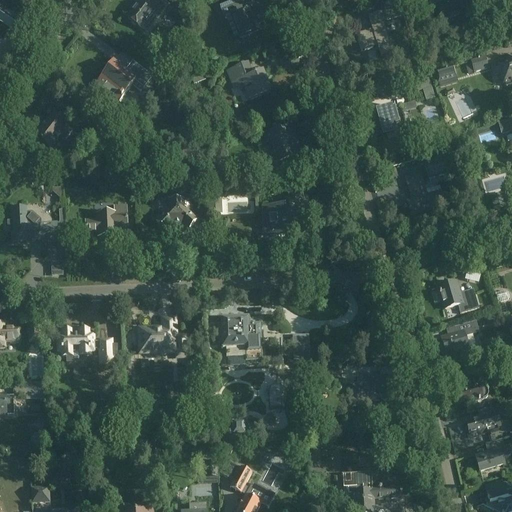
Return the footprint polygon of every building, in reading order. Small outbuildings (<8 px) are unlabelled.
[(179,0),(176,0),(174,3),(184,11),(188,6),(179,0)] [(241,0),(233,0),(217,7),(221,18),(224,17),(227,26),(232,24),(238,38),(244,36),(256,31),(253,22),(254,22),(251,15),(250,16),(246,7),(244,8),(241,0)] [(372,29),(357,35),(362,52),(378,47),(382,59),(394,55),(395,57),(394,54),(384,22),(403,16),(397,0),(387,0),(380,2),(383,10),(368,15),(372,29)] [(428,0),(431,8),(437,6),(443,25),(472,16),(467,0),(428,0)] [(135,8),(127,19),(140,29),(153,13),(138,1),(134,7),(135,8)] [(177,18),(181,12),(175,8),(171,14),(177,18)] [(188,61),(198,69),(203,63),(193,55),(188,61)] [(471,62),(467,63),(471,73),(474,72),(474,73),(489,69),(485,57),(470,61),(471,62)] [(500,66),(493,68),(495,76),(501,74),(504,83),(506,83),(507,87),(511,85),(511,61),(510,61),(507,62),(505,64),(500,66)] [(248,63),(226,71),(233,87),(243,83),(249,100),(271,92),(262,71),(252,75),(248,63)] [(114,65),(97,86),(120,103),(136,83),(145,89),(153,79),(137,66),(129,77),(114,65)] [(454,67),(435,72),(439,83),(457,78),(454,67)] [(428,78),(407,85),(410,94),(422,90),(426,102),(435,99),(428,78)] [(394,84),(378,89),(380,98),(393,95),(392,91),(396,90),(394,84)] [(383,137),(387,136),(389,143),(390,142),(389,141),(410,135),(404,113),(402,105),(393,107),(392,105),(376,109),(383,137)] [(51,114),(33,138),(40,144),(36,149),(44,155),(48,150),(49,151),(59,138),(64,142),(71,133),(66,129),(68,127),(51,114)] [(511,131),(511,121),(511,119),(498,123),(501,135),(511,131)] [(93,120),(85,131),(101,143),(109,132),(93,120)] [(288,128),(259,137),(261,146),(271,143),(277,164),(301,156),(294,134),(290,135),(288,128)] [(486,134),(475,138),(479,149),(490,145),(486,134)] [(446,157),(424,163),(429,179),(451,173),(446,157)] [(405,180),(412,203),(407,205),(410,214),(423,211),(424,212),(440,207),(446,206),(442,190),(427,195),(421,175),(405,180)] [(502,194),(491,197),(495,211),(506,207),(502,194)] [(169,208),(156,222),(167,232),(172,226),(181,225),(188,231),(198,219),(184,206),(183,199),(168,200),(169,208)] [(290,208),(264,209),(265,226),(274,225),(274,237),(293,236),(292,219),(308,218),(307,199),(289,200),(290,208)] [(222,214),(222,200),(209,200),(209,214),(222,214)] [(98,221),(86,222),(87,234),(99,234),(99,237),(117,236),(116,220),(127,220),(126,207),(115,208),(115,214),(97,214),(98,221)] [(56,224),(42,225),(41,221),(32,212),(25,213),(25,209),(11,210),(12,221),(12,230),(13,243),(57,241),(57,239),(56,224)] [(445,310),(458,306),(460,315),(472,311),(479,309),(474,294),(461,298),(456,283),(439,289),(445,310)] [(495,295),(498,303),(508,300),(510,297),(508,294),(505,292),(495,295)] [(496,316),(485,319),(487,325),(498,322),(496,316)] [(141,339),(139,340),(140,354),(140,353),(167,352),(167,354),(177,353),(177,359),(188,358),(187,337),(176,337),(176,319),(162,319),(163,329),(152,329),(152,328),(141,329),(141,339)] [(262,341),(261,324),(249,325),(249,319),(221,320),(221,324),(218,325),(219,345),(221,345),(222,350),(226,350),(226,361),(262,360),(262,341)] [(40,322),(27,322),(28,344),(45,344),(45,335),(41,335),(40,322)] [(469,350),(468,347),(465,338),(471,336),(472,336),(479,333),(476,322),(471,323),(455,328),(457,335),(448,337),(441,340),(446,357),(469,350)] [(0,348),(5,349),(4,343),(10,342),(10,344),(19,343),(18,329),(4,330),(4,325),(0,324),(0,348)] [(113,365),(113,358),(122,358),(121,345),(112,345),(112,342),(112,341),(99,342),(99,343),(94,344),(94,335),(90,336),(89,332),(79,332),(78,332),(78,333),(72,334),(72,332),(61,333),(61,340),(57,340),(58,352),(62,352),(62,359),(66,359),(73,358),(72,356),(80,355),(80,358),(86,358),(91,358),(90,353),(95,353),(94,352),(99,351),(100,366),(113,365)] [(299,360),(309,360),(308,338),(293,338),(294,362),(300,362),(299,360)] [(325,382),(342,382),(342,369),(325,370),(325,382)] [(466,381),(468,389),(467,389),(458,392),(459,397),(458,398),(459,401),(460,402),(462,406),(472,403),(482,400),(484,398),(486,397),(487,395),(487,392),(486,391),(484,389),(483,387),(492,384),(489,374),(466,381)] [(386,377),(358,378),(358,400),(371,399),(371,405),(387,405),(386,377)] [(320,391),(319,381),(305,382),(306,391),(320,391)] [(13,385),(14,398),(27,398),(27,401),(44,401),(43,384),(13,385)] [(186,393),(186,386),(173,386),(174,399),(181,399),(180,393),(186,393)] [(284,409),(284,393),(284,392),(283,391),(283,390),(283,389),(282,388),(281,387),(280,386),(279,386),(278,386),(277,386),(276,386),(275,386),(274,386),(273,387),(272,388),(271,389),(271,390),(271,391),(271,392),(271,393),(270,393),(270,409),(284,409)] [(14,416),(14,398),(6,398),(6,397),(0,396),(0,418),(6,418),(6,417),(14,416)] [(486,417),(480,419),(467,423),(469,429),(469,430),(467,430),(469,436),(471,435),(471,436),(488,431),(489,434),(499,430),(499,429),(501,428),(497,418),(511,413),(511,401),(486,409),(488,416),(486,417)] [(248,430),(246,430),(245,421),(232,422),(232,431),(229,431),(230,441),(249,440),(248,430)] [(490,454),(477,458),(481,473),(505,466),(503,459),(507,458),(509,457),(510,456),(511,454),(511,453),(511,452),(511,451),(510,446),(505,448),(503,440),(488,445),(490,454)] [(227,445),(227,454),(244,454),(244,445),(227,445)] [(306,451),(308,463),(320,462),(319,450),(318,446),(306,447),(306,451)] [(152,466),(165,466),(165,452),(145,452),(145,468),(152,468),(152,466)] [(218,462),(204,463),(204,479),(218,478),(218,462)] [(348,494),(351,494),(352,511),(374,511),(374,501),(401,499),(401,489),(369,490),(369,488),(372,488),(371,464),(342,465),(343,489),(348,489),(348,494)] [(480,483),(507,475),(505,468),(478,476),(480,483)] [(256,511),(261,504),(250,498),(254,492),(245,488),(248,481),(237,475),(230,489),(246,497),(237,511),(256,511)] [(484,504),(476,507),(484,505),(496,511),(506,511),(509,506),(511,505),(511,487),(507,485),(507,484),(504,484),(503,481),(485,486),(488,496),(490,501),(489,503),(490,503),(491,504),(489,507),(484,504)] [(49,489),(32,490),(33,504),(50,503),(49,489)]
